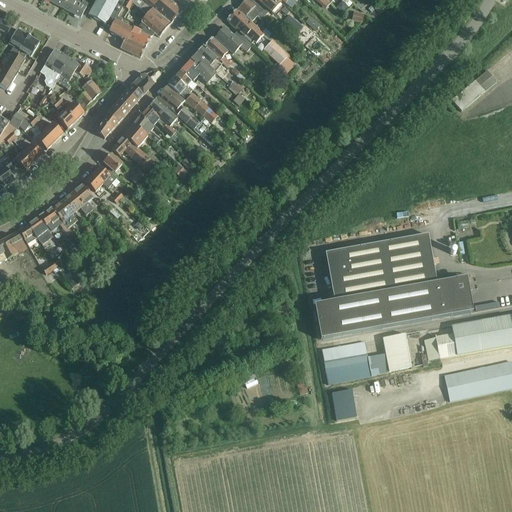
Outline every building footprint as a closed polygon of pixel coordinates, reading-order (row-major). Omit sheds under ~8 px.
[(54,0),(52,4),(62,9),(66,0),(54,0)] [(66,0),(62,9),(71,14),(78,0),(66,0)] [(81,0),(78,0),(71,14),(80,19),(84,11),(87,5),(82,3),(83,1),(81,0)] [(96,0),(87,17),(89,17),(105,26),(110,18),(121,23),(122,21),(118,18),(123,8),(128,11),(131,6),(132,4),(133,0),(96,0)] [(131,6),(128,11),(129,11),(132,4),(139,10),(142,13),(146,16),(142,21),(140,26),(140,25),(139,27),(142,30),(141,31),(140,33),(150,39),(151,37),(154,34),(159,39),(171,25),(145,4),(140,0),(133,0),(132,4),(131,6)] [(140,0),(145,4),(171,25),(182,12),(167,0),(140,0)] [(261,22),(263,19),(268,15),(251,0),(246,0),(237,11),(246,18),(252,24),(257,18),(261,22)] [(251,0),(268,15),(268,14),(269,13),(271,15),(280,5),(274,0),(251,0)] [(342,2),(336,8),(341,13),(347,7),(342,2)] [(229,24),(251,45),(253,42),(256,45),(263,37),(236,12),(226,22),(229,24)] [(357,14),(355,22),(363,23),(365,16),(357,14)] [(287,19),(282,23),(296,36),(302,28),(289,16),(288,17),(287,19)] [(120,40),(122,41),(125,35),(124,34),(128,27),(121,23),(110,18),(105,26),(111,29),(109,33),(121,39),(120,40)] [(305,23),(315,32),(320,27),(310,18),(305,23)] [(0,22),(0,32),(6,36),(11,28),(0,22)] [(250,46),(251,45),(229,24),(228,25),(236,32),(233,36),(225,29),(216,39),(233,56),(240,48),(246,54),(252,47),(250,46)] [(124,42),(120,49),(139,60),(144,50),(134,44),(136,40),(130,37),(134,30),(133,30),(128,27),(124,34),(125,35),(122,41),(124,42)] [(134,30),(131,37),(136,40),(134,44),(144,50),(150,39),(140,33),(141,31),(135,28),(134,30)] [(17,32),(8,46),(13,49),(10,54),(17,58),(28,38),(17,32)] [(1,73),(0,74),(0,87),(7,92),(12,85),(18,73),(25,62),(23,61),(26,56),(31,59),(39,45),(28,38),(17,58),(10,54),(9,53),(8,54),(11,56),(1,73)] [(213,40),(204,49),(217,61),(222,66),(223,65),(227,69),(230,65),(222,58),(228,53),(214,41),(213,40)] [(264,52),(279,66),(279,67),(288,58),(272,43),(264,52)] [(195,56),(194,58),(213,76),(215,74),(222,66),(204,49),(203,48),(195,56)] [(55,51),(40,74),(44,77),(46,81),(44,83),(46,88),(52,91),(56,84),(57,83),(56,83),(70,61),(55,51)] [(509,56),(490,71),(493,74),(511,59),(509,56)] [(194,58),(190,62),(197,69),(193,73),(199,79),(200,78),(206,83),(213,76),(194,58)] [(294,65),(288,58),(279,67),(279,66),(276,69),(284,76),(294,65)] [(57,83),(56,84),(67,91),(71,88),(67,84),(69,82),(72,77),(79,67),(70,62),(71,61),(70,61),(56,83),(57,83)] [(190,62),(180,72),(191,82),(200,90),(205,85),(199,79),(193,73),(197,69),(190,62)] [(80,65),(79,67),(72,77),(77,80),(78,80),(80,77),(83,79),(85,76),(88,78),(92,72),(80,65)] [(234,69),(231,73),(236,77),(239,74),(234,69)] [(191,82),(180,72),(168,86),(179,96),(183,99),(189,93),(190,94),(191,92),(187,87),(191,82)] [(488,72),(475,83),(452,102),(461,113),(497,83),(488,72)] [(132,86),(143,97),(154,84),(144,76),(139,78),(132,86)] [(85,94),(79,99),(86,108),(101,94),(88,80),(77,88),(79,90),(80,89),(85,94)] [(228,90),(237,97),(233,102),(239,107),(245,100),(239,96),(243,91),(234,83),(228,90)] [(127,92),(138,103),(143,97),(132,86),(127,92)] [(157,98),(201,138),(204,141),(208,138),(203,133),(206,130),(180,107),(185,102),(167,87),(157,98)] [(122,98),(133,108),(138,103),(127,92),(122,98)] [(185,103),(194,110),(200,102),(192,95),(185,103)] [(55,102),(59,107),(64,103),(59,98),(55,102)] [(117,104),(128,114),(133,108),(122,98),(120,100),(117,104)] [(76,102),(85,113),(89,110),(86,108),(79,99),(76,102)] [(56,110),(59,107),(55,102),(54,100),(50,104),(56,110)] [(147,109),(162,122),(164,119),(165,118),(173,124),(177,120),(155,100),(147,109)] [(194,110),(202,118),(209,110),(200,102),(194,110)] [(65,112),(75,123),(83,115),(73,104),(65,112)] [(112,110),(123,120),(128,114),(117,104),(112,110)] [(57,121),(67,131),(75,123),(65,112),(62,109),(56,113),(60,117),(57,121)] [(140,117),(153,128),(157,124),(163,129),(162,131),(171,139),(176,134),(167,125),(166,126),(162,122),(147,109),(140,117)] [(106,116),(118,125),(123,120),(112,110),(106,116)] [(209,110),(202,118),(211,125),(218,118),(209,110)] [(16,115),(9,124),(18,130),(19,128),(24,120),(17,115),(16,114),(16,115)] [(33,128),(40,120),(35,116),(28,123),(30,125),(33,128)] [(102,124),(111,132),(118,125),(106,116),(102,124)] [(133,126),(147,138),(155,146),(159,142),(149,133),(153,129),(153,128),(140,117),(133,126)] [(2,119),(0,121),(0,138),(9,124),(2,119)] [(24,120),(19,128),(24,133),(30,125),(28,123),(24,120)] [(102,124),(96,133),(104,140),(111,132),(102,124)] [(44,133),(54,144),(62,136),(52,125),(44,133)] [(123,137),(137,149),(147,138),(133,126),(123,137)] [(7,136),(13,142),(16,139),(12,134),(13,133),(13,132),(7,136)] [(36,141),(46,152),(54,144),(44,133),(36,141)] [(111,150),(114,152),(119,157),(121,155),(124,157),(125,156),(124,156),(126,154),(141,168),(149,160),(137,149),(123,137),(111,150)] [(24,153),(34,164),(42,157),(31,146),(24,153)] [(199,147),(195,151),(203,158),(206,153),(199,147)] [(15,162),(26,173),(34,164),(24,153),(15,162)] [(122,166),(111,156),(103,164),(110,171),(114,175),(122,166)] [(182,164),(189,171),(193,166),(186,159),(182,164)] [(0,169),(0,181),(5,189),(14,183),(10,176),(15,172),(6,161),(1,164),(3,167),(0,169)] [(179,167),(173,173),(181,181),(187,175),(179,167)] [(99,169),(92,176),(103,186),(108,190),(112,186),(111,185),(117,179),(113,176),(112,175),(109,178),(106,175),(99,169)] [(140,170),(136,175),(134,177),(145,186),(150,180),(140,170)] [(95,194),(103,186),(92,176),(84,185),(95,194)] [(73,194),(90,214),(93,211),(87,204),(93,199),(83,186),(73,194)] [(62,203),(72,216),(80,210),(86,217),(90,214),(73,194),(62,203)] [(118,194),(111,201),(116,205),(123,198),(118,194)] [(52,211),(68,230),(77,223),(72,216),(62,203),(52,211)] [(51,209),(39,218),(46,227),(50,223),(52,225),(56,222),(74,244),(77,242),(68,230),(52,211),(51,209)] [(29,226),(28,226),(37,240),(38,241),(43,247),(53,239),(49,235),(37,219),(29,226)] [(38,241),(37,240),(28,226),(19,232),(28,246),(35,241),(36,243),(38,241)] [(120,230),(125,236),(128,240),(131,237),(123,227),(120,230)] [(27,250),(17,233),(0,242),(0,245),(8,261),(27,250)] [(336,304),(316,308),(322,341),(471,314),(465,286),(464,281),(435,286),(433,275),(426,236),(327,254),(336,304)] [(90,261),(84,266),(87,270),(89,268),(90,270),(94,267),(90,261)] [(52,263),(41,270),(46,276),(56,269),(52,263)] [(435,340),(424,342),(428,363),(439,361),(439,360),(500,348),(511,345),(511,325),(510,317),(509,317),(495,320),(489,321),(451,328),(453,336),(435,339),(435,340)] [(386,359),(387,364),(388,372),(411,368),(405,335),(382,339),(386,359)] [(343,347),(321,351),(327,386),(389,375),(387,364),(386,359),(385,355),(368,358),(367,353),(365,343),(343,347)] [(444,378),(448,399),(449,403),(511,389),(511,366),(511,367),(511,363),(505,364),(444,378)] [(302,381),(297,382),(300,395),(307,393),(306,388),(304,389),(302,381)] [(336,422),(356,419),(352,391),(332,394),(336,422)]
